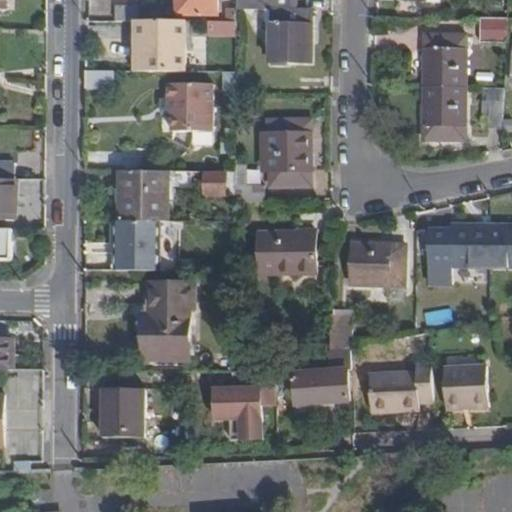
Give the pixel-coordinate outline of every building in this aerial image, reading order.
[(218,0),(184,0),(185,1),(180,1),(180,16),(218,16),(218,0)] [(238,0),(238,10),(273,10),(273,64),(313,63),(313,12),(296,12),(296,0),(238,0)] [(117,23),(141,23),(142,7),(117,7),(117,23)] [(509,21),(484,21),(483,44),(508,45),(509,42),(509,32),(509,21)] [(141,23),(140,73),(187,73),(187,24),(141,23)] [(238,24),(222,24),(222,35),(238,35),(238,24)] [(426,90),(467,91),(468,38),(427,37),(426,90)] [(89,73),(89,89),(114,90),(114,73),(89,73)] [(174,103),(174,114),(173,134),(213,134),(214,86),(169,85),(169,103),(174,103)] [(467,91),(426,90),(425,142),(466,142),(467,91)] [(504,130),(506,91),(493,91),(492,130),(504,130)] [(252,110),(252,99),(238,99),(238,110),(252,110)] [(313,138),(273,138),(273,187),(307,187),(306,171),(313,171),(313,138)] [(0,181),(16,181),(16,167),(0,166),(0,181)] [(170,224),(170,174),(123,173),(123,224),(170,224)] [(244,175),(237,175),(237,204),(266,204),(266,188),(244,188),(244,175)] [(228,176),(204,176),(204,197),(227,198),(228,176)] [(0,222),(15,222),(16,181),(0,181),(0,222)] [(178,273),(178,224),(170,224),(123,224),(120,224),(119,272),(178,273)] [(511,228),(492,229),(492,270),(511,269),(511,228)] [(492,270),(492,229),(455,229),(455,235),(440,235),(440,270),(492,270)] [(15,232),(0,231),(0,260),(15,260),(15,232)] [(318,234),(263,235),(263,274),(318,275),(318,247),(318,234)] [(406,302),(407,252),(392,251),(392,247),(356,246),(355,286),(391,287),(391,301),(406,302)] [(151,316),(148,316),(147,360),(191,362),(192,321),(188,321),(189,287),(152,285),(151,316)] [(451,307),(426,313),(429,326),(454,320),(451,307)] [(353,317),(333,318),(333,354),(354,350),(353,317)] [(0,341),(0,372),(16,373),(16,342),(0,341)] [(293,364),(278,367),(279,380),(279,382),(294,381),(293,364)] [(278,367),(259,370),(259,381),(279,380),(278,367)] [(421,405),(437,405),(435,367),(419,367),(420,376),(372,378),(373,415),(421,413),(421,405)] [(492,409),(490,368),(448,370),(449,411),(492,409)] [(16,373),(0,372),(0,414),(20,415),(21,373),(16,373)] [(350,372),(298,375),(300,406),(351,402),(350,372)] [(217,383),(216,420),(242,421),(241,440),(268,440),(269,405),(279,406),(279,385),(217,383)] [(148,392),(107,392),(106,441),(148,441),(148,392)]
